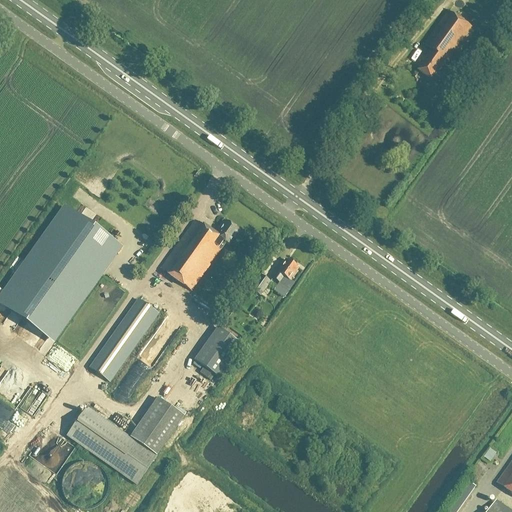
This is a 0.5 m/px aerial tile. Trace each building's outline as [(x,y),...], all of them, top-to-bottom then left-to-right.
[(438,82),(440,82),(444,77),(443,75),(439,71),(446,60),(450,63),(474,30),(448,11),(424,45),(433,51),(418,70),(426,76),(425,78),(429,80),(431,79),(432,80),(433,79),(438,82)] [(98,236),(100,236),(99,227),(96,227),(95,217),(75,219),(76,236),(87,235),(88,248),(99,247),(98,236)] [(229,245),(239,230),(223,219),(217,229),(219,231),(216,235),(195,220),(160,270),(191,291),(222,248),(221,248),(225,242),(229,245)] [(290,289),(294,283),(289,280),(298,268),(287,260),(282,267),(281,266),(273,278),(290,289)] [(260,297),(271,282),(260,274),(250,289),(260,297)] [(110,383),(159,313),(139,299),(90,368),(110,383)] [(0,319),(8,308),(0,302),(0,319)] [(13,311),(3,324),(13,332),(23,318),(13,311)] [(22,320),(14,333),(36,346),(45,332),(22,320)] [(168,330),(144,343),(147,350),(138,355),(145,366),(155,360),(151,353),(174,341),(168,330)] [(207,372),(219,372),(219,338),(198,338),(198,362),(206,362),(207,372)] [(139,384),(134,376),(113,390),(121,403),(132,396),(129,391),(139,384)] [(26,411),(34,417),(42,407),(34,401),(26,411)] [(66,436),(129,480),(137,486),(157,458),(86,408),(66,436)] [(511,462),(497,483),(505,488),(511,493),(511,462)] [(496,500),(487,511),(511,511),(497,500),(496,500)]
